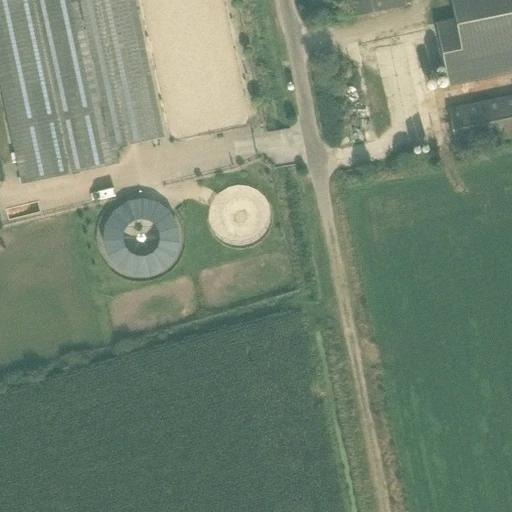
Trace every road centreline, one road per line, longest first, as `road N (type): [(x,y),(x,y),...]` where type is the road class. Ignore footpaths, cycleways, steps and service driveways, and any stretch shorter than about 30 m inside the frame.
road 1 (unclassified): [(328,256),(279,0)]
road 2 (track): [(328,256),(380,511)]
